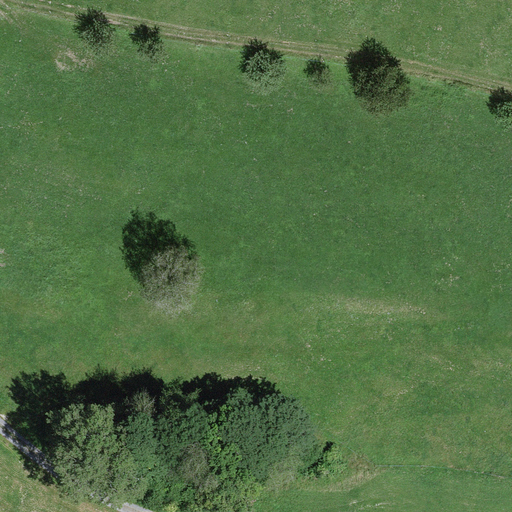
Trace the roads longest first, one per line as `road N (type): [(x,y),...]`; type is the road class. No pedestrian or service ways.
road 1 (track): [(33,0),(252,42)]
road 2 (track): [(144,511),(50,465),(0,425)]
